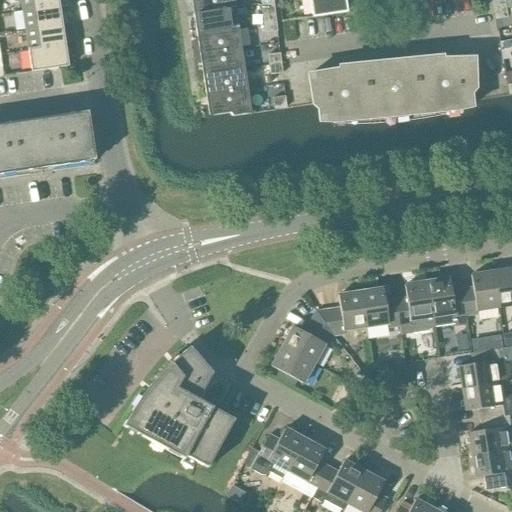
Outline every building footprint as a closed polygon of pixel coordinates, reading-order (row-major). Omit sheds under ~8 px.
[(20,0),(22,10),(59,5),(58,0),(20,0)] [(190,0),(193,14),(235,8),(233,0),(190,0)] [(309,0),(313,18),(347,13),(345,0),(309,0)] [(494,11),(506,9),(504,0),(503,0),(492,2),(494,11)] [(22,10),(25,31),(62,25),(59,5),(22,10)] [(263,16),(275,14),(274,5),(261,6),(263,16)] [(238,28),(235,8),(193,14),(196,35),(238,28)] [(506,9),(494,11),(495,19),(507,17),(506,9)] [(264,24),(276,22),(275,14),(263,16),(264,24)] [(276,22),(264,24),(265,34),(277,32),(276,22)] [(25,31),(28,51),(65,45),(62,25),(25,31)] [(241,49),(238,28),(196,35),(199,55),(241,49)] [(501,51),(511,49),(511,43),(511,40),(499,42),(501,51)] [(31,72),(41,71),(68,67),(65,45),(28,51),(31,72)] [(244,69),(241,49),(199,55),(202,75),(244,69)] [(511,49),(501,51),(503,60),(511,58),(511,49)] [(267,55),(269,65),(281,64),(280,54),(267,55)] [(319,122),(333,123),(334,124),(351,125),(360,124),(378,124),(387,123),(404,121),(422,119),(431,118),(448,114),(458,112),(458,110),(472,107),(470,94),(475,89),(474,58),(442,60),(441,57),(339,67),(340,70),(308,75),(313,104),(318,109),(319,122)] [(282,74),(281,64),(269,65),(270,75),(282,74)] [(202,75),(205,96),(247,89),(244,69),(202,75)] [(251,114),(247,89),(205,96),(208,117),(230,114),(232,117),(251,114)] [(274,109),(286,107),(285,97),(273,99),(274,109)] [(94,161),(87,112),(60,116),(67,165),(94,161)] [(34,120),(41,169),(67,165),(60,116),(34,120)] [(8,124),(15,173),(41,169),(34,120),(8,124)] [(0,175),(15,173),(8,124),(0,125),(0,175)] [(511,269),(493,272),(498,308),(511,305),(511,269)] [(462,291),(466,316),(477,314),(476,311),(498,308),(493,272),(470,276),(472,289),(462,291)] [(427,282),(434,328),(454,325),(454,328),(466,326),(465,316),(466,316),(462,291),(451,292),(449,279),(427,282)] [(395,301),(401,336),(427,332),(428,329),(434,328),(427,282),(404,286),(406,299),(395,301)] [(360,293),(366,328),(388,325),(388,328),(399,326),(400,336),(401,336),(395,301),(385,302),(383,289),(360,293)] [(340,309),(316,312),(333,336),(344,335),(343,331),(366,328),(360,293),(338,296),(340,309)] [(293,327),(282,347),(313,364),(324,345),(327,346),(333,336),(316,312),(304,333),(293,327)] [(313,364),(282,347),(271,367),(279,371),(297,381),(302,384),(313,364)] [(122,427),(151,443),(193,465),(195,462),(207,469),(234,420),(197,400),(212,374),(189,348),(153,378),(154,379),(155,378),(155,379),(152,383),(147,388),(143,394),(139,399),(135,404),(132,409),(128,415),(125,421),(122,427)] [(497,361),(500,361),(499,350),(470,354),(472,365),(458,367),(462,389),(500,383),(500,384),(506,383),(505,380),(507,379),(508,377),(508,374),(508,372),(507,369),(506,366),(503,365),(502,361),(497,362),(497,361)] [(279,371),(276,377),(294,387),(297,381),(279,371)] [(345,409),(356,388),(345,382),(334,403),(345,409)] [(480,420),(509,416),(511,415),(511,395),(503,397),(500,384),(500,383),(462,389),(465,411),(478,409),(480,420)] [(472,456),(510,450),(510,447),(511,446),(511,431),(508,431),(507,428),(510,427),(509,416),(480,420),(482,432),(468,434),(472,456)] [(287,472),(304,440),(284,429),(278,441),(268,436),(259,453),(251,449),(242,464),(250,469),(250,470),(253,471),(260,475),(262,476),(265,476),(267,474),(268,472),(282,480),(287,472)] [(315,491),(328,468),(318,463),(324,451),(304,440),(287,472),(307,482),(305,485),(315,491)] [(511,460),(510,450),(472,456),(475,478),(482,477),(484,491),(511,487),(511,460)] [(346,504),(363,472),(343,461),(337,473),(328,468),(315,491),(311,498),(320,503),(322,500),(342,511),(346,504)] [(363,472),(346,504),(361,511),(380,511),(387,500),(377,495),(383,483),(363,472)] [(434,511),(435,511),(415,500),(408,511),(399,506),(395,511),(434,511)]
